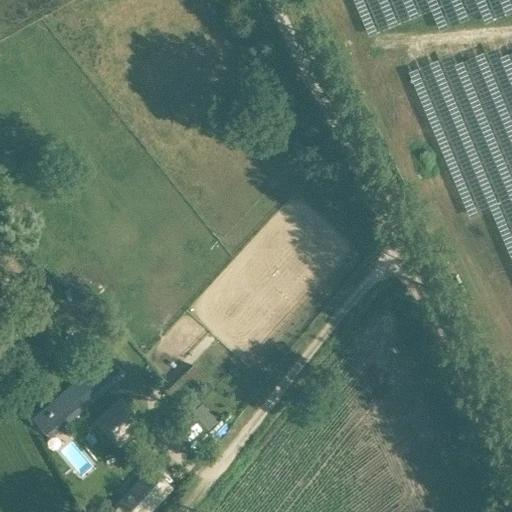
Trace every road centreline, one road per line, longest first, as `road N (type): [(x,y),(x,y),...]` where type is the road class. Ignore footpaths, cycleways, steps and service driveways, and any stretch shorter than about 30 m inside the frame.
road 1 (track): [(399,260),(378,273),(182,511)]
road 2 (track): [(399,260),(267,0)]
road 3 (track): [(511,483),(399,260)]
